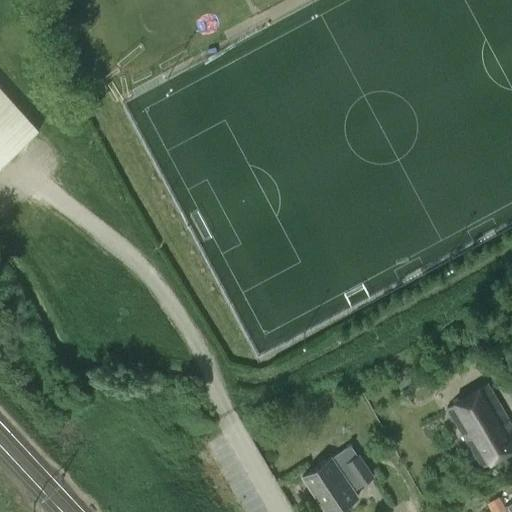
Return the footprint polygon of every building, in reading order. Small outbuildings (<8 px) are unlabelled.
[(0,86),(0,164),(8,157),(10,160),(15,156),(13,153),(39,130),(0,86)] [(394,378),(403,393),(421,382),(411,367),(394,378)] [(482,467),(511,449),(511,426),(487,384),(447,408),(482,467)] [(276,437),(266,418),(249,428),(260,446),(276,437)] [(353,491),(374,477),(352,443),(302,476),(325,511),(334,511),(358,497),(353,491)] [(500,511),(506,509),(498,495),(486,501),(492,511),(500,511)]
